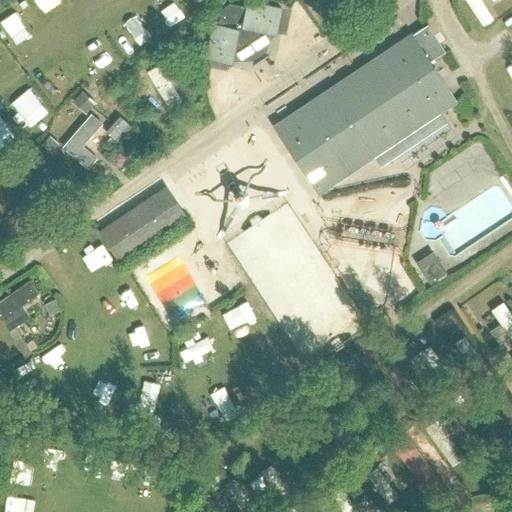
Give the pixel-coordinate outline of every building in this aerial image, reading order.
[(506,0),(510,4),(511,2),(511,0),(458,0),(478,29),(495,17),(483,0),(485,0),(490,7),(501,0),(506,0)] [(282,8),(249,1),(248,7),(232,4),(224,9),(221,26),(214,24),(208,58),(233,63),(235,57),(255,56),(262,51),(271,32),(277,34),(282,8)] [(386,176),(420,154),(408,135),(456,103),(412,36),(277,126),(321,192),(374,158),(386,176)] [(158,110),(174,104),(158,63),(142,70),(158,110)] [(496,70),(483,77),(491,93),(504,86),(496,70)] [(436,151),(410,168),(425,191),(451,174),(436,151)] [(119,264),(187,219),(165,186),(97,232),(119,264)] [(431,284),(447,273),(433,252),(417,263),(431,284)] [(0,317),(10,331),(31,316),(23,304),(39,293),(30,280),(0,300),(0,317)] [(484,308),(491,323),(482,327),(488,340),(497,335),(501,344),(511,338),(511,326),(500,301),(484,308)] [(484,350),(491,360),(503,352),(496,341),(484,350)] [(34,349),(37,359),(54,352),(50,343),(34,349)] [(82,392),(103,393),(103,352),(83,352),(82,392)] [(52,363),(39,367),(43,379),(56,374),(52,363)] [(442,462),(456,454),(444,434),(431,442),(442,462)] [(410,446),(397,453),(416,490),(430,483),(410,446)] [(207,493),(213,511),(237,511),(240,511),(229,484),(207,493)] [(331,506),(336,511),(369,511),(372,509),(352,487),(331,506)]
